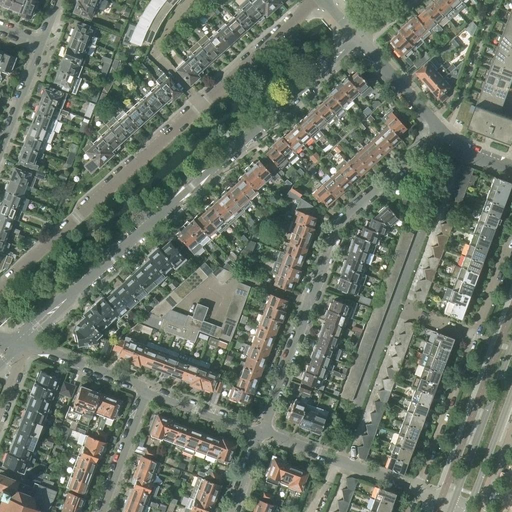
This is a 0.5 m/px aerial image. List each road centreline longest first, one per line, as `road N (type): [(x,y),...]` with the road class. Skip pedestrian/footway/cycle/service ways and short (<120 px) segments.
road 1 (residential): [(80,286),(358,36)]
road 2 (residential): [(260,434),(335,227),(442,132)]
road 3 (residential): [(0,287),(200,106)]
road 4 (secondary): [(511,343),(452,504)]
road 5 (residential): [(414,490),(474,336)]
road 6 (residential): [(260,434),(414,490)]
road 7 (residential): [(200,106),(315,0)]
road 8 (residential): [(200,106),(154,48),(187,0)]
road 9 (residential): [(442,132),(358,36)]
road 10 (residential): [(145,392),(100,511)]
road 11 (residential): [(29,346),(145,392)]
road 12 (secondary): [(468,509),(511,393)]
road 13 (residential): [(145,392),(260,434)]
